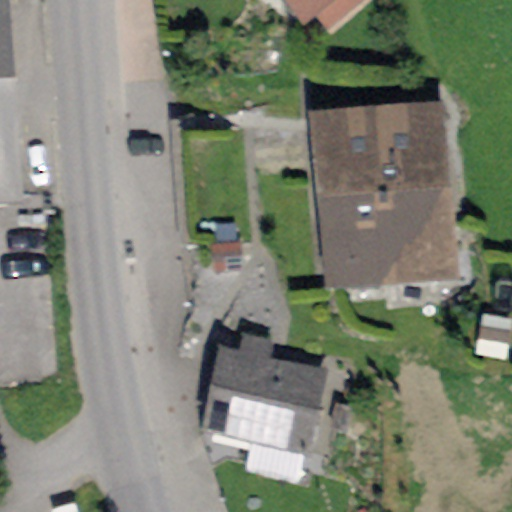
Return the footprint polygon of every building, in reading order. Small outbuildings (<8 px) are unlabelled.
[(233,0),(162,0),(167,41),(237,34),(233,0)] [(306,0),(308,2),(311,0),(315,0),(335,23),(361,0),(306,0)] [(252,244),(243,126),(178,131),(187,249),(252,244)] [(426,129),(331,138),(343,272),(438,263),(426,129)] [(208,432),(308,452),(323,378),(223,358),(208,432)]
